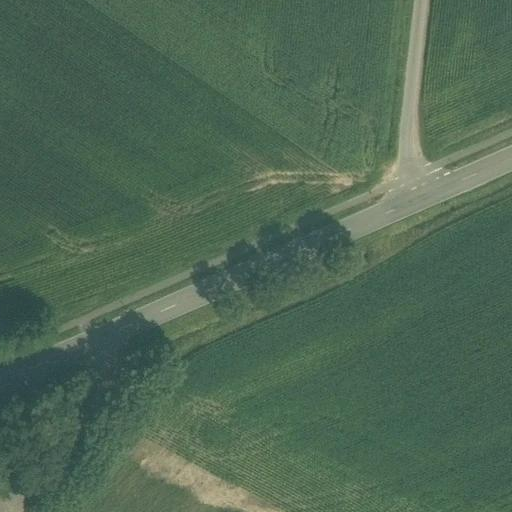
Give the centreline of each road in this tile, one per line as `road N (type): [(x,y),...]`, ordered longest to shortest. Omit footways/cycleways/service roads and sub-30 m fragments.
road 1 (tertiary): [(0,379),(419,201)]
road 2 (unclassified): [(419,201),(412,177),(427,0)]
